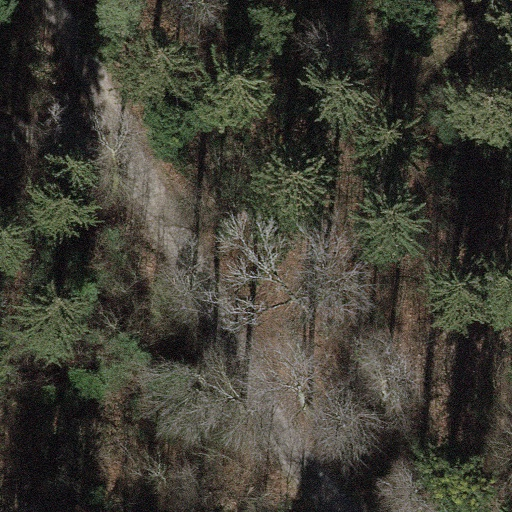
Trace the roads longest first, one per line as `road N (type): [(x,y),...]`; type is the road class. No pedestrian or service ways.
road 1 (track): [(355,511),(250,335),(29,0)]
road 2 (track): [(250,335),(404,107),(445,80),(511,68)]
road 3 (track): [(0,179),(180,229)]
